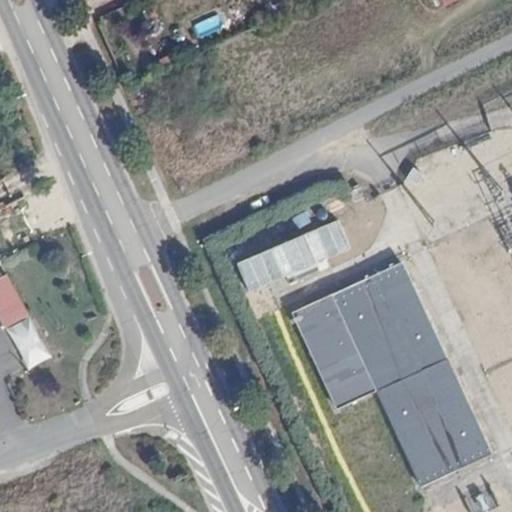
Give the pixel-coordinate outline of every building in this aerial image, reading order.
[(342,260),(364,249),(359,238),(336,248),(342,260)] [(447,355),(402,259),(291,311),(336,407),(375,389),(447,355)] [(0,305),(9,323),(32,310),(10,270),(0,276),(0,305)] [(53,350),(32,310),(9,323),(29,363),(53,350)] [(494,453),(447,355),(375,389),(422,486),(494,453)]
